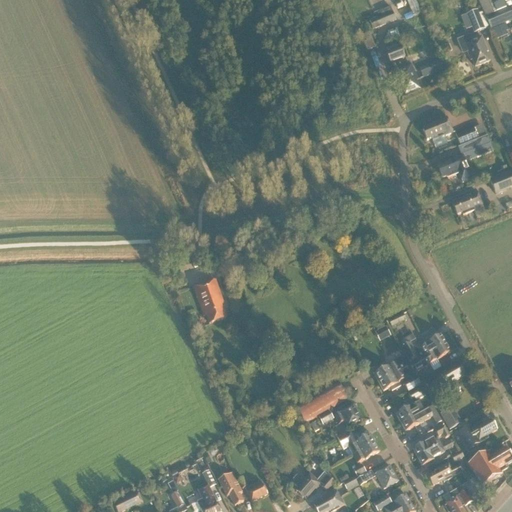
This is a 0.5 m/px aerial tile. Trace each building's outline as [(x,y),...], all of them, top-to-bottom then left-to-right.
[(415,0),(406,0),(413,15),(421,12),(415,0)] [(478,0),(491,30),(511,21),(511,11),(510,7),(506,9),(503,2),(494,5),(491,0),(478,0)] [(396,21),(390,7),(379,11),(382,17),(375,20),(378,28),(396,21)] [(485,30),(478,11),(467,15),(474,34),(485,30)] [(493,30),(497,40),(508,36),(506,32),(508,31),(506,25),(493,30)] [(463,55),(467,53),(471,61),(472,61),(475,68),(490,62),(486,53),(488,52),(482,37),(472,41),(470,36),(457,41),(463,55)] [(452,52),(449,44),(438,49),(441,56),(452,52)] [(405,58),(401,48),(386,54),(390,64),(405,58)] [(440,62),(420,70),(423,79),(443,70),(440,62)] [(402,89),(405,96),(420,90),(416,82),(418,81),(411,66),(394,73),(401,90),(402,89)] [(433,142),(446,136),(453,134),(447,118),(426,127),(427,129),(423,130),(427,141),(432,139),(433,142)] [(456,136),(460,147),(478,140),(474,129),(456,136)] [(472,156),(492,146),(488,137),(467,146),(472,156)] [(459,175),(462,184),(472,180),(462,154),(441,163),(442,164),(443,166),(438,168),(442,179),(447,177),(448,179),(458,175),(459,175)] [(490,180),(494,192),(509,186),(504,175),(490,180)] [(462,214),(463,217),(483,209),(477,193),(452,203),(457,216),(462,214)] [(193,270),(190,258),(182,260),(183,264),(179,265),(181,273),(193,270)] [(223,305),(215,281),(194,289),(204,317),(206,316),(209,325),(226,319),(221,306),(223,305)] [(406,321),(403,314),(389,321),(392,328),(406,321)] [(386,328),(375,333),(378,339),(389,333),(386,328)] [(401,349),(410,365),(446,344),(441,336),(427,344),(428,345),(418,350),(413,342),(401,349)] [(446,344),(410,365),(409,366),(414,374),(437,361),(438,362),(451,353),(446,344)] [(387,350),(392,363),(403,358),(398,345),(387,350)] [(448,356),(441,360),(444,365),(451,361),(448,356)] [(374,375),(379,384),(401,372),(396,364),(389,368),(388,367),(374,375)] [(429,382),(436,395),(448,388),(450,392),(459,388),(455,382),(465,376),(459,366),(451,371),(450,370),(429,382)] [(401,372),(379,384),(384,393),(390,389),(392,393),(401,388),(399,384),(405,380),(401,372)] [(404,384),(409,393),(421,386),(416,377),(404,384)] [(295,407),(305,426),(347,402),(337,383),(295,407)] [(408,394),(413,403),(426,396),(421,387),(408,394)] [(396,415),(401,424),(423,412),(418,404),(411,408),(410,407),(396,415)] [(362,420),(354,406),(334,418),(339,426),(344,423),(347,428),(362,420)] [(441,415),(450,431),(462,424),(453,408),(441,415)] [(423,412),(401,424),(406,433),(420,425),(420,424),(432,417),(428,409),(423,412)] [(319,419),(323,426),(334,420),(329,412),(319,419)] [(497,431),(491,421),(473,431),(470,426),(460,432),(470,450),(488,440),(487,437),(497,431)] [(434,431),(430,424),(414,432),(418,439),(434,431)] [(442,436),(445,440),(450,437),(445,427),(435,431),(439,438),(442,436)] [(349,448),(353,456),(375,444),(370,435),(357,443),(350,432),(337,440),(344,451),(349,448)] [(418,458),(441,446),(437,438),(425,445),(424,443),(413,450),(418,458)] [(442,447),(441,446),(418,458),(423,467),(434,461),(433,460),(445,453),(445,452),(456,446),(453,441),(442,447)] [(380,453),(375,444),(353,456),(358,464),(365,460),(365,461),(380,453)] [(491,457),(489,453),(468,465),(482,487),(501,475),(500,473),(508,469),(506,467),(511,463),(511,458),(505,448),(491,457)] [(463,458),(460,452),(452,457),(455,463),(463,458)] [(461,465),(452,470),(448,464),(435,471),(436,473),(427,477),(433,487),(443,482),(444,483),(452,479),(452,478),(464,472),(461,465)] [(366,473),(362,465),(353,471),(357,478),(366,473)] [(385,490),(386,490),(398,483),(389,467),(375,475),(384,491),(385,490)] [(202,475),(209,490),(216,486),(209,471),(202,475)] [(357,481),(360,487),(366,484),(366,483),(375,478),(371,472),(357,481)] [(243,494),(237,481),(233,473),(218,481),(226,497),(229,495),(235,507),(243,503),(240,495),(243,494)] [(294,485),(299,489),(296,492),(306,500),(315,490),(316,491),(321,485),(323,486),(322,488),(326,492),(334,482),(324,474),(318,481),(309,474),(304,480),(301,477),(296,477),(293,481),(294,485)] [(179,476),(174,479),(177,485),(183,481),(179,476)] [(238,482),(243,490),(248,487),(243,479),(238,482)] [(359,487),(354,479),(343,484),(348,493),(359,487)] [(245,490),(252,503),(267,495),(261,483),(245,490)] [(202,501),(191,506),(194,511),(198,511),(200,511),(220,511),(207,486),(197,491),(202,501)] [(466,511),(464,508),(472,503),(466,492),(462,494),(459,489),(449,495),(452,500),(445,504),(446,506),(444,508),(447,511),(466,511)] [(113,502),(117,511),(124,511),(143,503),(137,491),(113,502)] [(180,508),(182,511),(186,510),(184,506),(185,506),(178,493),(171,497),(178,509),(180,508)] [(333,511),(339,509),(344,506),(337,493),(322,501),(323,502),(314,507),(316,511),(333,511)] [(373,505),(377,511),(378,511),(392,504),(387,496),(373,505)] [(415,511),(406,496),(394,503),(395,504),(384,510),(385,511),(415,511)]
